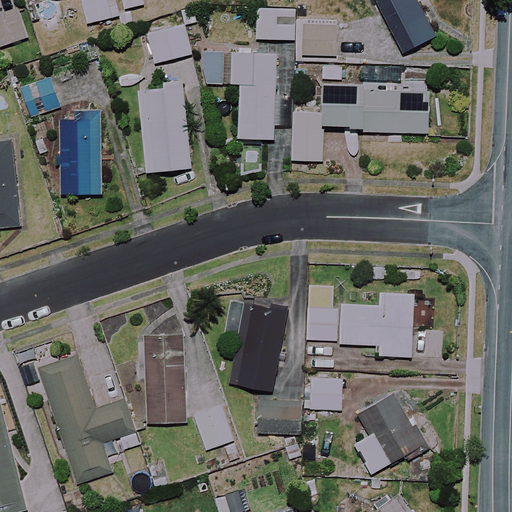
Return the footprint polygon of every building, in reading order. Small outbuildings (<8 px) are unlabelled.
[(118,18),(114,0),(81,0),(86,24),(118,18)] [(144,6),(142,0),(122,0),(125,10),(144,6)] [(434,38),(414,0),(375,0),(403,54),(434,38)] [(0,46),(26,40),(17,9),(0,14),(0,46)] [(295,11),(257,9),(256,40),(294,41),(295,11)] [(192,55),(184,25),(148,34),(155,64),(192,55)] [(335,27),(305,26),(303,55),(334,57),(335,27)] [(239,139),(275,141),(275,128),(282,128),(284,94),(277,94),(278,54),(204,53),(203,88),(241,89),(240,107),(239,139)] [(364,128),(364,132),(428,134),(429,82),(378,81),(379,68),(322,67),(321,113),(293,112),(292,161),(322,162),(322,127),(364,128)] [(60,108),(50,79),(21,88),(30,117),(60,108)] [(190,169),(182,86),(138,90),(146,174),(190,169)] [(101,195),(101,121),(61,121),(61,195),(101,195)] [(0,228),(20,226),(9,140),(0,141),(0,228)] [(334,287),(309,286),(306,339),(340,341),(340,344),(382,346),(381,356),(411,358),(415,295),(380,293),(380,307),(333,304),(334,287)] [(287,310),(243,302),(229,383),(272,391),(287,310)] [(185,422),(183,337),(145,338),(147,424),(185,422)] [(96,408),(78,354),(39,367),(77,484),(112,473),(101,442),(118,436),(123,450),(139,445),(124,399),(96,408)] [(342,380),(306,378),(304,408),(340,410),(342,380)] [(423,447),(396,395),(357,414),(369,436),(356,443),(371,474),(423,447)] [(0,511),(23,511),(28,511),(0,399),(0,511)] [(299,435),(300,401),(259,399),(258,434),(299,435)] [(221,406),(193,416),(207,450),(234,440),(221,406)] [(409,511),(398,495),(372,511),(409,511)]
